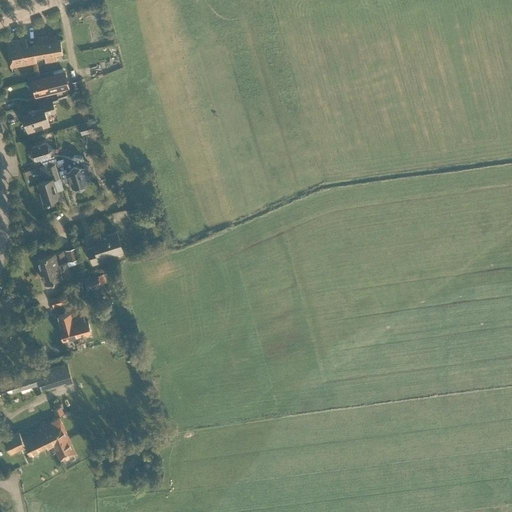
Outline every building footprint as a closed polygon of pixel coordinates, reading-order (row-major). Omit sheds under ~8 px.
[(93,11),(95,18),(103,16),(101,9),(93,11)] [(55,55),(62,54),(60,40),(57,40),(56,34),(35,38),(37,44),(27,45),(26,38),(7,42),(11,67),(36,63),(35,58),(44,57),(45,62),(56,60),(55,55)] [(62,89),(68,88),(64,72),(32,80),(36,96),(56,91),(62,89)] [(81,91),(72,94),(75,102),(84,99),(81,91)] [(63,93),(51,97),(37,101),(40,108),(29,111),(29,113),(22,115),(28,132),(49,124),(46,114),(56,111),(53,101),(58,100),(58,99),(69,96),(67,92),(63,93)] [(91,121),(79,125),(81,132),(88,130),(88,132),(94,130),(91,121)] [(32,146),(30,154),(37,160),(43,158),(45,165),(48,164),(56,161),(63,156),(63,155),(55,153),(56,148),(52,147),(46,142),(32,146)] [(89,163),(84,161),(83,157),(74,154),(72,158),(63,156),(56,161),(62,181),(70,178),(72,186),(81,189),(90,179),(88,174),(91,171),(89,163)] [(45,165),(32,169),(33,173),(34,176),(44,173),(43,170),(49,168),(49,166),(48,164),(45,165)] [(53,179),(59,177),(55,164),(49,166),(49,168),(43,170),(44,173),(46,180),(37,183),(43,202),(59,198),(53,179)] [(113,254),(123,251),(116,231),(102,235),(102,233),(92,236),(95,245),(88,248),(93,264),(104,260),(102,254),(111,251),(113,254)] [(77,259),(75,248),(65,250),(68,261),(77,259)] [(58,266),(58,265),(56,258),(64,255),(63,251),(37,259),(41,271),(58,266)] [(58,266),(41,271),(45,283),(62,278),(59,270),(68,267),(67,263),(58,265),(58,266)] [(101,269),(104,275),(110,272),(107,266),(101,269)] [(87,288),(101,284),(98,274),(84,278),(87,288)] [(53,307),(64,303),(62,295),(51,299),(53,307)] [(70,312),(58,316),(61,328),(59,328),(63,341),(92,333),(88,320),(85,321),(84,316),(72,319),(70,312)] [(46,350),(45,346),(41,347),(36,348),(39,361),(45,359),(44,359),(48,357),(46,352),(43,353),(42,351),(46,350)] [(42,373),(37,375),(40,384),(41,389),(47,387),(47,389),(66,383),(67,385),(73,383),(68,365),(42,373)] [(36,372),(0,382),(0,396),(22,390),(22,393),(32,390),(31,387),(40,384),(37,375),(36,372)] [(60,406),(53,409),(57,416),(64,413),(60,406)] [(60,459),(75,452),(59,417),(33,429),(35,433),(22,439),(19,433),(13,436),(12,434),(3,439),(10,453),(26,446),(30,454),(52,443),(60,459)]
